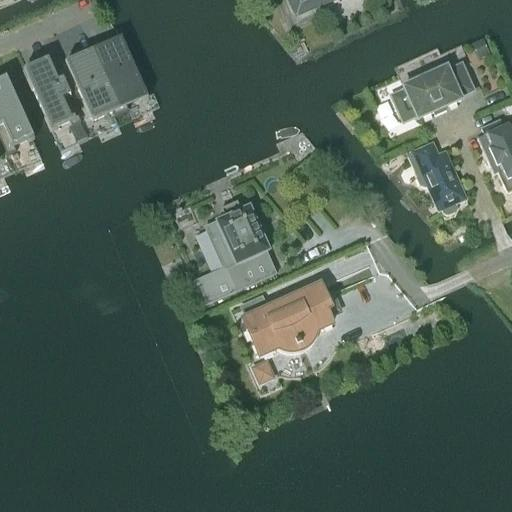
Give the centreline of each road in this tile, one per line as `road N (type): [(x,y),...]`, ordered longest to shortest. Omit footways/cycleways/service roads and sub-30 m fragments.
road 1 (residential): [(511,260),(421,300),(377,245)]
road 2 (residential): [(511,260),(452,127)]
